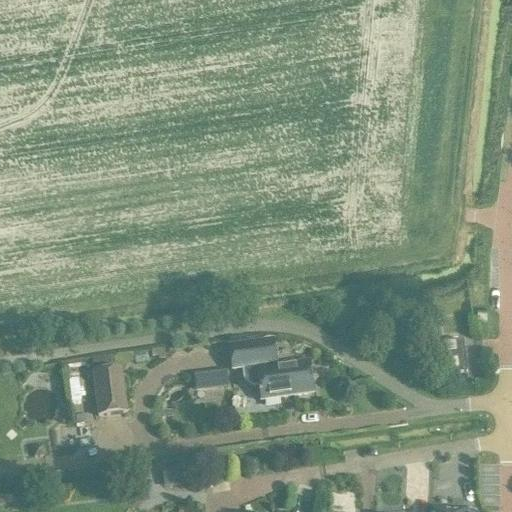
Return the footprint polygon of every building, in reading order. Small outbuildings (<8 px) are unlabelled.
[(245,341),(229,344),(230,351),(230,353),(233,373),(242,372),(244,383),(253,390),(259,389),(260,391),(258,392),(259,397),(260,396),(261,404),(312,397),(308,365),(276,370),(273,345),(246,348),(245,341)] [(463,343),(444,345),(447,378),(467,376),(463,343)] [(98,419),(126,416),(120,374),(93,378),(98,419)] [(227,374),(193,378),(195,390),(228,386),(227,374)] [(178,472),(162,474),(165,490),(180,487),(178,472)]
